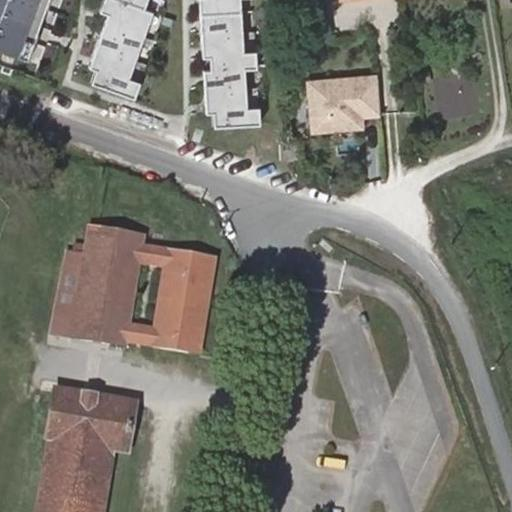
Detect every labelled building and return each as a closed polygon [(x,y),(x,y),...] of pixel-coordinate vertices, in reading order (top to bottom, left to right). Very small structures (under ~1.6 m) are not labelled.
[(0,0),(0,49),(27,59),(49,0),(0,0)] [(153,13),(145,10),(148,0),(104,0),(100,12),(108,15),(89,68),(95,71),(90,83),(133,99),(139,83),(128,79),(153,13)] [(257,67),(256,50),(244,51),(240,0),(199,0),(203,56),(210,56),(211,69),(204,69),(206,112),(213,112),(214,126),(260,123),(259,106),(247,107),(245,68),(257,67)] [(425,83),(424,73),(416,74),(417,83),(425,83)] [(364,128),(359,78),(309,83),(314,132),(335,130),(335,127),(343,126),(347,129),(364,128)] [(78,291),(70,336),(124,345),(141,235),(96,228),(91,257),(86,292),(78,291)] [(86,292),(91,257),(67,252),(52,333),(70,336),(78,291),(86,292)] [(102,511),(113,453),(126,455),(134,405),(56,391),(47,443),(49,444),(37,511),(102,511)]
